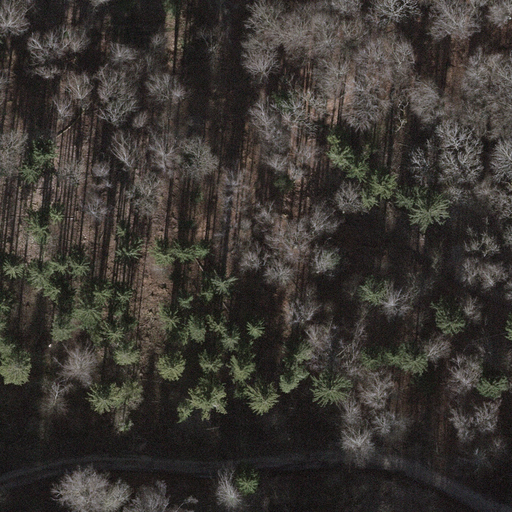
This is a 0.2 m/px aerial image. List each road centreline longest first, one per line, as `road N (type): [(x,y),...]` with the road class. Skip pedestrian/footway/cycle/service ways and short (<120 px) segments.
road 1 (track): [(0,480),(49,466),(135,461),(203,470),(368,456),(401,462),(511,511)]
road 2 (track): [(217,0),(287,124),(408,248),(511,315)]
